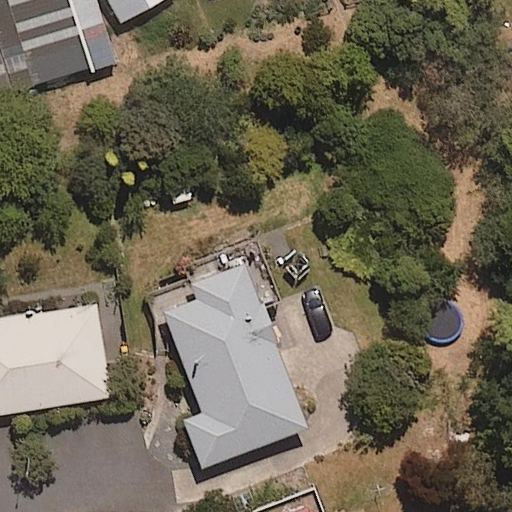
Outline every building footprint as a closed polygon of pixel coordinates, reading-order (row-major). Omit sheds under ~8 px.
[(92,0),(62,0),(75,40),(23,56),(30,79),(109,54),(92,0)] [(107,0),(116,16),(144,0),(107,0)] [(302,415),(235,253),(184,273),(191,289),(156,302),(197,402),(176,410),(196,459),(302,415)] [(0,310),(0,407),(108,391),(93,297),(0,310)] [(318,511),(305,479),(246,502),(250,511),(318,511)]
